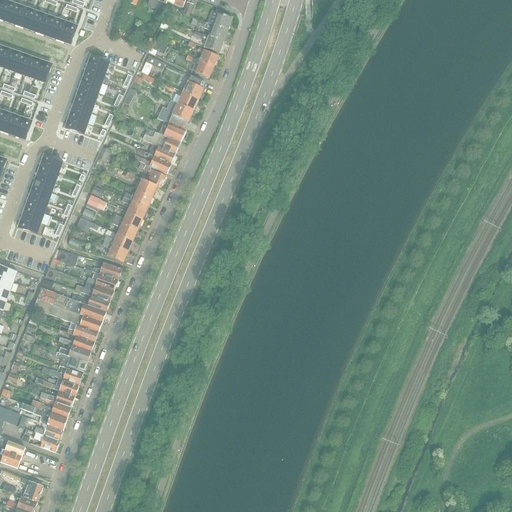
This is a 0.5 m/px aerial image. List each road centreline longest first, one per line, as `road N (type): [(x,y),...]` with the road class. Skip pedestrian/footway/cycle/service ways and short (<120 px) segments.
road 1 (primary): [(100,511),(295,0)]
road 2 (primary): [(272,0),(81,511)]
road 3 (residential): [(50,511),(251,7)]
road 4 (track): [(310,511),(339,428),(453,175),(511,82)]
road 5 (residential): [(99,0),(0,257)]
